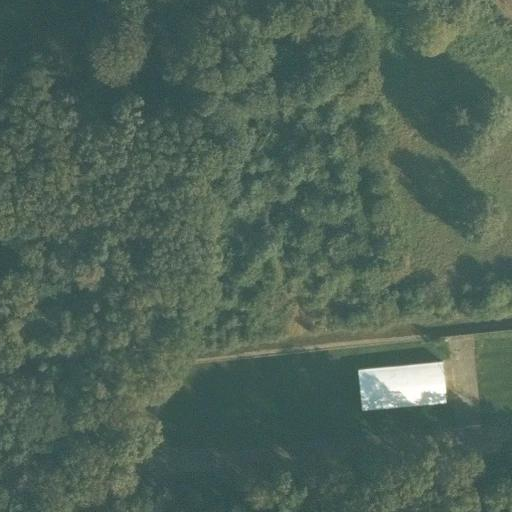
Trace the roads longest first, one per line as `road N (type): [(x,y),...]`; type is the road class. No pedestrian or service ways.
road 1 (unclassified): [(511,435),(151,464),(62,511)]
road 2 (track): [(151,464),(0,418)]
